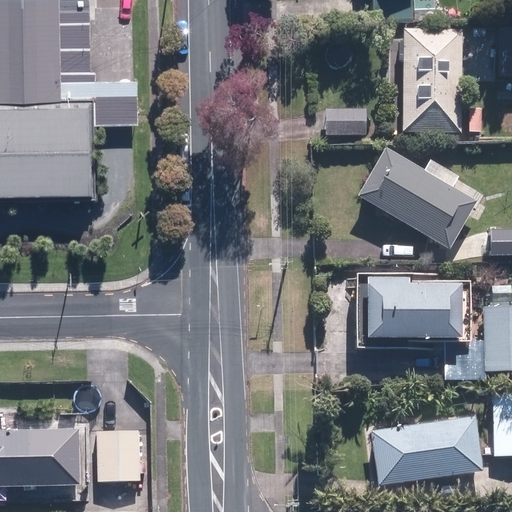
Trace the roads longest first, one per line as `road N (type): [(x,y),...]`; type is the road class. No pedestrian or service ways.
road 1 (tertiary): [(208,0),(214,316)]
road 2 (tertiary): [(0,319),(214,316)]
road 3 (tertiary): [(214,316),(217,511)]
